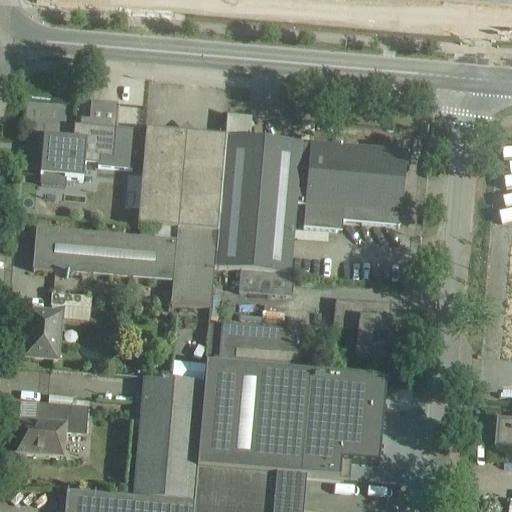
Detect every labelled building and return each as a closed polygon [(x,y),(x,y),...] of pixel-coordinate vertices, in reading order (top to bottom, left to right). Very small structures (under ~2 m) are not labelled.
[(72,138),(73,101),(26,100),(25,131),(55,132),(54,137),(72,138)] [(65,181),(82,183),(84,166),(99,167),(100,160),(112,161),(113,151),(115,131),(117,108),(89,105),(88,121),(80,121),(79,128),(74,127),(72,143),(43,141),(40,178),(39,188),(64,190),(65,181)] [(138,213),(137,230),(177,233),(216,236),(225,140),(194,137),(190,133),(181,132),(177,136),(145,133),(141,181),(130,180),(127,183),(125,208),(128,212),(138,213)] [(225,140),(216,236),(213,272),(290,279),(296,209),(305,210),(303,232),(335,235),(342,229),(342,225),(398,230),(405,155),(306,147),(305,148),(301,148),(301,146),(225,140)] [(210,312),(213,272),(216,236),(177,233),(176,245),(55,234),(35,232),(32,273),(52,275),(172,286),(170,309),(210,312)] [(292,281),(240,277),(238,297),(291,301),(292,281)] [(51,298),(50,309),(89,312),(90,301),(51,298)] [(359,305),(335,304),(333,333),(358,335),(356,361),(367,361),(387,363),(390,323),(378,322),(379,307),(359,305)] [(61,316),(28,313),(24,360),(57,363),(61,316)] [(205,368),(314,377),(317,338),(209,328),(205,368)] [(11,331),(10,340),(20,341),(20,332),(11,331)] [(205,368),(203,388),(196,472),(305,482),(305,481),(306,481),(348,485),(348,483),(339,483),(339,482),(338,482),(340,464),(378,467),(385,384),(314,377),(205,368)] [(193,507),(196,472),(203,388),(142,383),(132,502),(193,507)] [(49,398),(48,408),(66,410),(72,410),(73,400),(49,398)] [(48,408),(46,408),(44,430),(18,427),(16,458),(63,463),(66,438),(85,439),(88,411),(72,410),(66,410),(48,408)] [(511,424),(498,424),(496,454),(511,455),(511,424)] [(196,472),(193,507),(192,511),(302,511),(305,482),(196,472)] [(118,486),(117,500),(131,501),(132,487),(118,486)] [(192,511),(193,507),(132,502),(66,496),(64,511),(192,511)]
